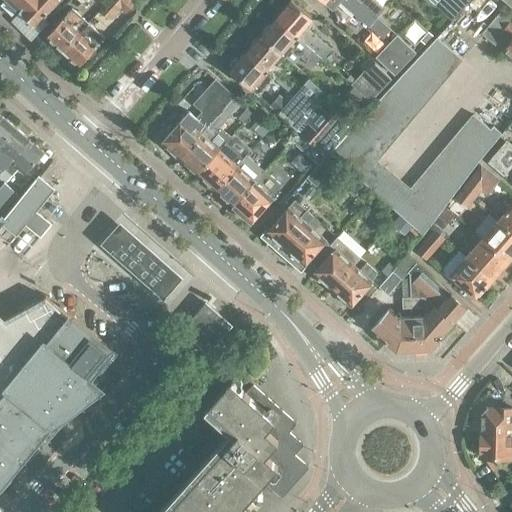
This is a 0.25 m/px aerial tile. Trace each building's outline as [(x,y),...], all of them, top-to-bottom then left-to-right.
[(17,7),(20,10),(29,0),(8,0),(8,1),(15,8),(17,7)] [(29,0),(20,10),(19,11),(21,12),(35,26),(59,0),(29,0)] [(132,0),(108,0),(100,10),(110,20),(122,7),(129,13),(137,4),(132,0)] [(307,26),(313,19),(291,0),(290,0),(291,1),(276,18),(319,56),(323,59),(332,48),(307,26)] [(322,0),(333,9),(339,2),(367,27),(377,16),(358,0),(322,0)] [(358,0),(377,16),(384,8),(375,0),(358,0)] [(440,0),(437,4),(452,19),(471,0),(440,0)] [(72,8),(56,26),(47,36),(49,38),(49,41),(55,46),(57,46),(63,51),(88,23),(81,16),(72,8)] [(503,51),(504,50),(511,56),(511,23),(500,13),(483,34),(503,51)] [(263,32),(261,35),(283,54),(293,64),(301,55),(312,64),(319,56),(276,18),(269,25),(268,26),(264,30),(263,32)] [(79,66),(105,37),(99,32),(88,23),(63,51),(69,56),(67,58),(76,65),(79,66)] [(250,46),(245,52),(275,78),(294,95),(300,89),(293,83),(291,85),(279,75),(284,69),(278,64),(281,60),(279,58),(283,54),(261,35),(258,38),(255,40),(251,44),(250,46)] [(416,52),(398,35),(377,58),(395,75),(416,52)] [(437,37),(429,46),(456,69),(463,59),(437,37)] [(429,46),(421,55),(448,78),(456,69),(429,46)] [(229,69),(229,70),(259,96),(275,78),(245,52),(230,69),(229,69)] [(421,55),(413,63),(440,87),(448,78),(421,55)] [(392,79),(374,62),(353,84),(355,86),(368,98),(371,101),(392,79)] [(413,63),(404,72),(433,96),(440,87),(413,63)] [(404,72),(396,81),(425,105),(433,96),(404,72)] [(293,140),(319,164),(328,154),(355,123),(328,100),(331,97),(309,78),(300,89),(294,95),(288,102),(278,113),(291,124),(284,132),(293,140)] [(217,81),(208,91),(195,105),(202,111),(196,118),(189,111),(182,120),(179,120),(173,126),(174,129),(161,143),(178,159),(235,97),(217,81)] [(396,81),(388,90),(417,114),(425,105),(396,81)] [(355,86),(345,97),(358,108),(368,98),(355,86)] [(388,90),(380,99),(409,123),(417,114),(388,90)] [(270,106),(278,113),(288,102),(280,95),(270,106)] [(178,159),(197,175),(220,149),(226,143),(215,133),(232,113),(242,103),(239,101),(235,97),(178,159)] [(380,99),(372,107),(402,132),(409,123),(380,99)] [(372,107),(364,116),(394,142),(402,132),(372,107)] [(503,133),(502,132),(494,125),(491,129),(474,114),(466,123),(492,145),(503,133)] [(0,143),(15,126),(2,115),(0,117),(0,143)] [(364,116),(356,125),(386,151),(394,142),(364,116)] [(263,136),(273,125),(265,117),(255,129),(263,136)] [(485,155),(492,145),(466,123),(458,132),(485,155)] [(348,134),(378,160),(386,151),(356,125),(348,134)] [(0,171),(29,139),(15,126),(0,143),(0,171)] [(477,164),(485,155),(458,132),(451,142),(477,164)] [(387,167),(378,160),(348,134),(330,152),(352,173),(366,185),(369,188),(387,167)] [(44,151),(29,139),(0,171),(0,173),(7,180),(18,168),(24,174),(44,151)] [(504,177),(511,167),(511,144),(507,140),(487,162),(504,177)] [(470,174),(477,164),(451,142),(443,151),(470,174)] [(197,175),(215,191),(241,162),(234,156),(231,159),(220,149),(197,175)] [(462,183),(470,174),(443,151),(435,160),(462,183)] [(313,165),(299,152),(291,162),(304,175),(313,165)] [(329,154),(328,154),(319,164),(307,177),(316,185),(329,171),(343,183),(352,173),(330,152),(329,154)] [(215,191),(234,207),(256,182),(255,181),(264,171),(246,155),(241,162),(215,191)] [(455,193),(462,183),(435,160),(427,169),(455,193)] [(481,163),(455,198),(468,208),(482,190),(489,195),(502,179),(481,163)] [(369,188),(377,195),(395,174),(387,167),(369,188)] [(448,203),(455,193),(427,169),(419,179),(448,203)] [(366,185),(352,173),(343,183),(344,185),(346,182),(359,193),(366,185)] [(377,195),(385,202),(403,181),(395,174),(377,195)] [(9,229),(17,236),(26,225),(41,237),(52,223),(37,211),(55,190),(49,184),(39,176),(1,222),(9,229)] [(441,213),(448,203),(419,179),(411,188),(441,213)] [(427,230),(441,213),(411,188),(403,181),(385,202),(400,215),(413,226),(422,234),(427,230)] [(273,197),(256,182),(234,207),(251,223),(259,213),(273,197)] [(0,201),(0,206),(4,209),(17,194),(11,188),(0,201)] [(284,249),(307,224),(313,216),(294,200),(266,232),(268,234),(277,243),(284,249)] [(511,230),(511,206),(500,220),(511,230)] [(313,216),(307,224),(284,249),(292,256),(302,264),(304,266),(326,241),(314,230),(320,223),(313,216)] [(511,230),(500,220),(484,239),(509,260),(511,256),(511,230)] [(124,227),(106,248),(169,302),(188,281),(124,227)] [(435,229),(419,248),(416,251),(427,260),(445,238),(435,229)] [(493,278),(509,260),(484,239),(477,233),(465,245),(472,252),(468,256),(493,278)] [(323,282),(332,290),(355,265),(361,258),(342,242),(338,237),(331,245),(335,249),(313,273),(316,276),(317,279),(319,281),(323,282)] [(435,304),(454,320),(466,306),(434,279),(417,263),(407,254),(393,271),(378,288),(387,295),(392,300),(398,293),(393,289),(407,273),(411,276),(411,281),(411,308),(424,307),(423,296),(424,295),(435,304)] [(493,278),(468,256),(451,275),(475,297),(483,288),(484,288),(493,278)] [(348,304),(351,307),(367,288),(372,282),(378,274),(365,263),(360,269),(355,265),(332,290),(341,298),(342,301),(344,304),(348,304)] [(84,384),(111,350),(46,297),(45,297),(0,321),(0,485),(56,418),(77,402),(79,399),(80,398),(82,396),(83,394),(83,391),(84,390),(84,388),(84,386),(84,384)] [(206,303),(182,330),(208,352),(231,325),(206,303)] [(385,340),(387,342),(397,351),(397,350),(431,348),(431,349),(442,337),(441,336),(453,322),(454,320),(435,304),(425,317),(399,318),(389,308),(371,327),(385,339),(385,340)] [(246,392),(209,359),(186,385),(238,431),(165,511),(236,511),(245,502),(239,497),(239,496),(238,496),(238,495),(239,494),(239,493),(251,480),(259,487),(264,481),(254,471),(278,445),(257,426),(276,405),(268,398),(268,397),(267,397),(253,385),(254,385),(253,384),(246,392)] [(278,445),(289,432),(297,423),(296,422),(296,423),(282,411),(283,410),(282,409),(281,410),(276,405),(257,426),(278,445)] [(481,413),(481,435),(511,435),(511,408),(487,408),(481,413)] [(295,455),(304,444),(303,443),(302,444),(289,432),(278,445),(254,471),(264,481),(282,497),(283,496),(283,495),(295,482),(295,483),(296,482),(295,481),(307,468),(308,468),(309,467),(308,467),(309,466),(308,465),(307,466),(295,455)] [(511,435),(481,435),(480,456),(511,457),(511,435)]
